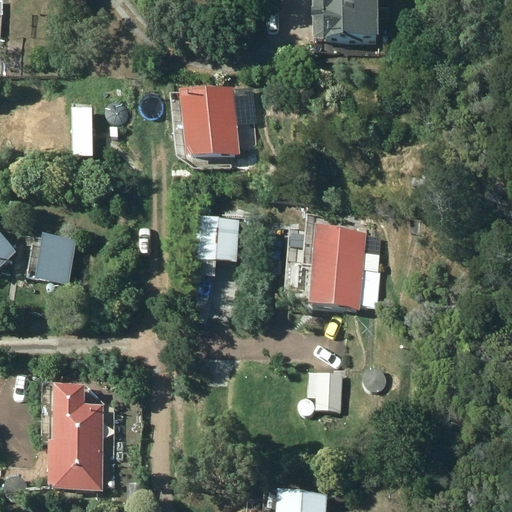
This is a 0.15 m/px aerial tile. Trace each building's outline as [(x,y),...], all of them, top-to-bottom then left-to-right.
[(377,32),(376,0),(313,0),(314,30),(377,32)] [(144,104),(144,83),(129,83),(129,103),(144,104)] [(180,89),(186,153),(238,148),(231,84),(180,89)] [(217,264),(238,265),(241,220),(198,217),(195,277),(216,278),(217,264)] [(377,305),(380,270),(377,270),(379,252),(377,252),(378,237),(365,236),(366,227),(314,222),(307,301),(360,306),(360,303),(377,305)] [(0,262),(16,248),(0,229),(0,262)] [(44,231),(36,274),(68,280),(76,237),(44,231)] [(340,411),(343,372),(309,370),(307,396),(315,397),(314,409),(340,411)] [(103,488),(103,402),(84,403),(83,381),(53,381),(53,438),(47,438),(47,482),(53,482),(53,488),(103,488)] [(326,511),(327,492),(278,488),(275,511),(326,511)]
